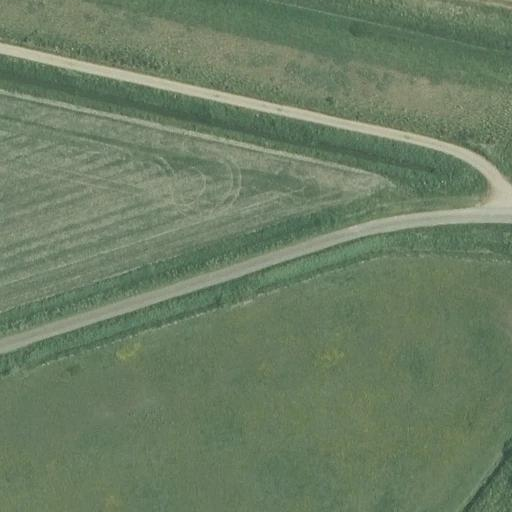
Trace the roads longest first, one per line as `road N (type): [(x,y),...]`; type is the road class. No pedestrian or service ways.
road 1 (track): [(503,215),(492,173),(446,143),(0,45)]
road 2 (unclassified): [(0,346),(383,225),(503,215)]
